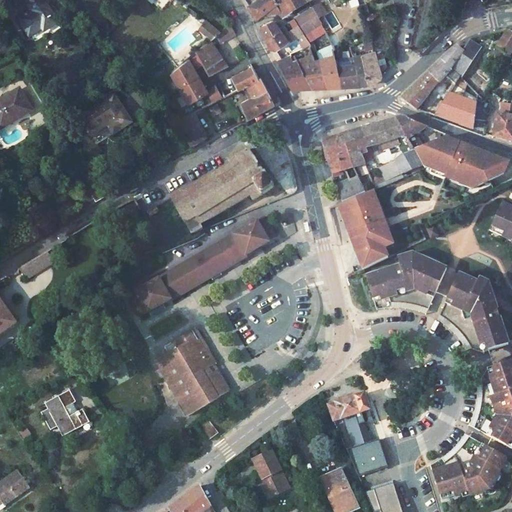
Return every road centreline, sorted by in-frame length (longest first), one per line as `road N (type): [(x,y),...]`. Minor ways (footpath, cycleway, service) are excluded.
road 1 (residential): [(0,271),(231,140),(274,120),(297,123)]
road 2 (residential): [(421,511),(409,459),(448,419),(452,372),(436,346),(406,331),(345,341)]
road 3 (tertiary): [(345,341),(323,374),(143,511)]
road 4 (tertiary): [(297,123),(345,341)]
road 5 (residential): [(382,102),(511,153)]
road 6 (residential): [(234,0),(297,123)]
